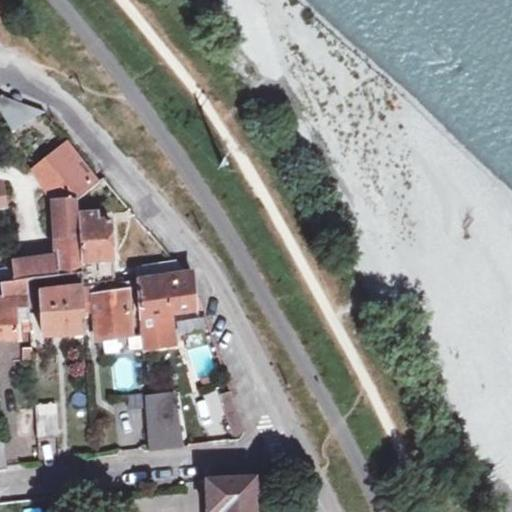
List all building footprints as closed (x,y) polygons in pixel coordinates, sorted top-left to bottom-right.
[(49,112),(6,98),(0,99),(0,115),(12,133),(49,112)] [(34,168),(46,185),(73,164),(88,180),(97,173),(77,149),(70,142),(34,168)] [(0,283),(0,294),(3,295),(3,299),(0,299),(0,339),(18,339),(15,310),(30,308),(29,289),(46,288),(45,277),(67,274),(68,286),(85,285),(84,283),(94,283),(116,282),(112,219),(94,220),(94,213),(80,213),(80,200),(105,177),(100,171),(97,173),(88,180),(73,164),(46,185),(57,202),(60,256),(12,262),(15,281),(0,283)] [(141,320),(204,310),(202,300),(196,301),(195,284),(195,273),(188,273),(178,262),(138,266),(141,320)] [(94,283),(95,295),(130,291),(129,282),(116,282),(94,283)] [(42,292),(44,337),(87,335),(85,290),(42,292)] [(130,291),(95,295),(98,340),(132,335),(130,291)] [(146,389),(164,390),(164,372),(147,371),(146,389)] [(244,426),(232,392),(222,396),(234,430),(244,426)] [(146,395),(150,452),(185,448),(177,393),(146,395)] [(36,405),(38,438),(59,436),(57,404),(36,405)] [(0,470),(9,470),(7,444),(0,444),(0,470)] [(271,511),(270,477),(237,479),(208,481),(208,511),(271,511)]
